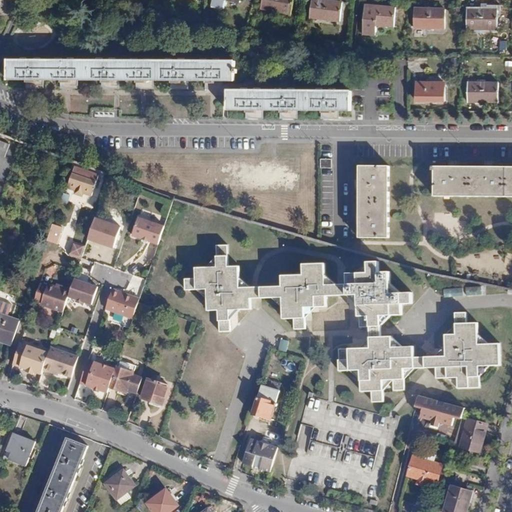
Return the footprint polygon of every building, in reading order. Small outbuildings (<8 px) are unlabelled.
[(293,0),(262,0),(262,4),(291,11),(293,0)] [(342,2),(328,0),(312,0),(310,14),(340,19),(342,2)] [(395,6),(365,3),(363,30),(376,31),(377,22),(393,23),(395,6)] [(487,5),(466,5),(466,26),(496,26),(496,4),(487,4),(487,5)] [(444,9),(414,8),(414,25),(444,25),(444,9)] [(235,70),(235,63),(7,61),(7,80),(25,80),(25,83),(34,83),(34,80),(62,81),(62,84),(71,84),(71,81),(102,81),(102,84),(112,84),(112,81),(136,81),(136,84),(145,84),(145,81),(172,81),(172,84),(181,84),(181,81),(207,81),(207,85),(216,85),(216,81),(235,82),(235,75),(238,75),(238,70),(235,70)] [(443,82),(413,82),(413,99),(443,99),(443,82)] [(496,83),(466,82),(466,99),(495,99),(496,83)] [(351,93),(228,92),(228,111),(248,111),(248,114),(249,114),(256,114),(256,111),(282,111),(282,114),(283,114),(290,114),(290,111),(322,112),(322,114),(324,114),(331,114),(331,112),(351,112),(351,93)] [(9,146),(0,142),(0,156),(5,158),(9,146)] [(388,160),(358,159),(357,232),(387,232),(388,160)] [(93,172),(74,165),(71,172),(74,173),(68,189),(92,198),(99,178),(92,176),(93,172)] [(511,167),(432,167),(432,196),(511,196),(511,167)] [(122,226),(96,218),(88,239),(114,247),(122,226)] [(165,230),(140,221),(132,240),(158,248),(165,230)] [(62,228),(53,224),(47,241),(57,245),(62,228)] [(81,260),(86,247),(74,242),(69,255),(81,260)] [(229,246),(219,247),(219,268),(198,269),(198,280),(187,280),(187,290),(209,290),(210,311),(221,311),(222,332),(232,331),(231,310),(252,310),(252,288),(241,288),(241,268),(230,268),(229,246)] [(380,262),(369,263),(370,274),(349,275),(349,296),(361,295),(361,327),(382,327),(382,317),(403,317),(403,305),(413,305),(413,294),(392,295),(391,273),(381,274),(380,262)] [(285,287),(264,288),(263,299),(285,298),(286,319),(296,319),(296,329),(307,329),(307,308),(328,307),(328,296),(338,296),(337,285),(328,286),(327,264),(305,265),(306,276),(284,276),(285,287)] [(74,281),(71,289),(68,299),(92,307),(97,289),(74,281)] [(62,290),(48,285),(41,305),(63,312),(68,299),(71,289),(62,287),(62,290)] [(482,295),(481,287),(465,287),(466,295),(482,295)] [(444,290),(444,297),(463,295),(463,288),(444,290)] [(141,300),(113,291),(105,310),(133,320),(141,300)] [(358,327),(358,297),(349,297),(350,331),(353,331),(353,327),(358,327)] [(12,304),(0,299),(0,340),(11,344),(20,320),(8,316),(12,304)] [(447,357),(436,357),(437,378),(458,378),(458,389),(479,388),(479,366),(500,366),(499,344),(478,345),(477,324),(467,324),(466,314),(456,314),(456,335),(446,335),(447,357)] [(446,334),(455,334),(455,326),(446,326),(446,334)] [(234,335),(230,340),(241,350),(245,345),(234,335)] [(352,336),(351,348),(369,348),(370,337),(352,336)] [(393,337),(372,338),(372,349),(339,350),(340,371),(362,370),(362,391),(373,391),(373,401),(384,401),(384,380),(395,380),(395,390),(406,390),(405,369),(425,369),(424,358),(415,358),(415,347),(394,348),(393,337)] [(281,339),(278,350),(286,352),(289,341),(281,339)] [(48,353),(20,344),(12,365),(27,370),(26,373),(34,375),(35,372),(41,375),(43,369),(48,353)] [(51,346),(48,353),(43,369),(50,372),(51,370),(70,377),(78,356),(51,346)] [(115,371),(87,361),(78,384),(107,394),(115,371)] [(130,365),(120,362),(112,388),(126,393),(127,390),(138,393),(143,377),(128,371),(130,365)] [(168,386),(147,379),(141,398),(161,405),(168,386)] [(279,390),(262,384),(253,413),(270,419),(279,390)] [(464,409),(418,396),(415,407),(426,411),(424,418),(452,425),(454,417),(461,419),(464,409)] [(487,424),(468,419),(460,446),(478,452),(487,424)] [(35,442),(13,434),(3,458),(25,467),(35,442)] [(61,511),(87,447),(63,437),(33,511),(61,511)] [(262,442),(251,439),(243,465),(270,473),(278,447),(269,445),(268,441),(263,440),(262,442)] [(442,466),(413,457),(407,476),(417,479),(416,484),(424,486),(425,482),(437,485),(442,466)] [(135,488),(123,472),(105,485),(117,501),(135,488)] [(465,511),(472,492),(443,483),(433,511),(436,511),(465,511)] [(167,488),(146,503),(151,511),(168,511),(178,505),(167,488)]
